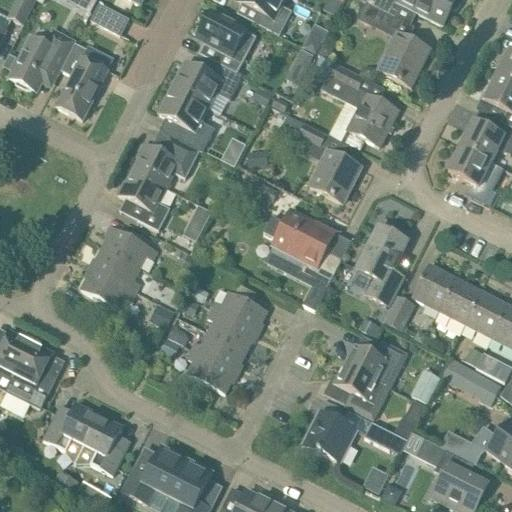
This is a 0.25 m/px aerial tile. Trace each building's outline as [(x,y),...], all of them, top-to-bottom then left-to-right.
[(37,0),(18,0),(8,22),(23,29),(37,0)] [(97,3),(91,0),(74,0),(69,10),(88,19),(97,3)] [(145,0),(125,0),(142,8),(145,0)] [(281,10),(286,0),(241,0),(239,5),(260,16),(254,27),(279,40),(292,16),(281,10)] [(354,0),(366,6),(403,25),(394,20),(400,7),(417,16),(442,29),(451,12),(454,14),(457,13),(461,5),(460,1),(458,0),(401,0),(400,3),(393,0),(354,0)] [(403,25),(366,6),(357,22),(389,38),(397,22),(403,25)] [(128,24),(100,9),(92,25),(120,40),(128,24)] [(215,64),(238,76),(256,41),(210,17),(207,24),(203,22),(194,39),(198,41),(197,42),(220,54),(215,64)] [(53,91),(62,74),(65,68),(76,48),(77,46),(56,36),(49,50),(32,41),(11,82),(37,96),(43,86),(53,91)] [(429,54),(397,37),(378,74),(410,90),(429,54)] [(76,48),(65,68),(62,74),(72,80),(56,112),(82,126),(108,76),(81,62),(86,53),(76,48)] [(315,60),(300,52),(292,66),(307,74),(315,60)] [(496,79),(511,87),(511,55),(509,54),(496,79)] [(364,82),(334,66),(334,67),(320,59),(312,76),(326,83),(321,94),(358,112),(347,134),(379,151),(398,114),(363,96),(364,95),(359,93),(364,82)] [(174,92),(209,110),(216,97),(230,105),(242,81),(237,78),(238,76),(215,64),(214,65),(209,62),(209,63),(219,68),(212,81),(186,68),(174,92)] [(506,129),(511,132),(511,87),(496,79),(484,104),(511,118),(506,129)] [(271,98),(258,91),(252,103),(265,110),(271,98)] [(201,126),(209,110),(174,92),(160,119),(186,133),(179,145),(203,157),(215,133),(201,126)] [(289,107),(276,100),(271,109),(284,116),(289,107)] [(304,128),(293,122),(287,134),(297,140),(319,152),(326,140),(304,128)] [(510,158),(511,155),(511,132),(506,129),(501,126),(495,137),(473,126),(460,151),(491,166),(498,152),(510,158)] [(133,176),(166,193),(174,178),(185,183),(196,161),(175,150),(169,163),(143,150),(137,162),(139,163),(133,176)] [(491,166),(460,151),(448,176),(478,191),(491,197),(503,173),(491,166)] [(251,155),(251,167),(268,167),(268,155),(251,155)] [(361,172),(327,155),(309,190),(342,207),(361,172)] [(221,165),(235,172),(239,163),(226,156),(221,165)] [(166,193),(133,176),(127,188),(124,187),(118,199),(143,213),(137,225),(158,236),(170,213),(158,208),(166,193)] [(280,192),(263,184),(261,187),(260,186),(255,198),(256,198),(252,208),(266,214),(270,206),(273,207),(280,192)] [(198,209),(193,219),(207,226),(212,216),(198,209)] [(317,231),(289,216),(272,250),(305,267),(301,276),(315,283),(303,308),(316,314),(328,290),(342,263),(326,255),(335,237),(318,229),(317,231)] [(407,245),(378,230),(356,273),(374,282),(366,298),(388,309),(402,280),(391,275),(407,245)] [(113,232),(102,253),(140,273),(147,261),(153,264),(157,255),(113,232)] [(102,253),(92,274),(136,297),(140,289),(134,285),(140,273),(102,253)] [(198,265),(187,259),(182,270),(193,276),(198,265)] [(410,305),(438,319),(455,284),(426,271),(410,305)] [(132,304),(136,297),(92,274),(81,295),(119,314),(126,301),(132,304)] [(481,297),(455,284),(438,319),(465,331),(481,297)] [(208,296),(195,289),(190,300),(202,306),(208,296)] [(216,306),(212,313),(257,336),(267,315),(229,296),(222,309),(216,306)] [(481,297),(465,331),(491,344),(508,310),(481,297)] [(415,309),(396,300),(384,326),(402,335),(415,309)] [(199,309),(186,302),(181,313),(193,319),(199,309)] [(173,316),(157,308),(148,325),(165,333),(173,316)] [(511,311),(508,310),(491,344),(511,353),(511,311)] [(246,357),(257,336),(212,313),(208,322),(214,325),(208,337),(246,357)] [(170,334),(166,342),(175,347),(179,349),(183,351),(187,343),(184,336),(176,333),(170,334)] [(0,392),(8,397),(33,347),(11,336),(1,356),(0,355),(0,392)] [(236,377),(246,357),(208,337),(202,349),(195,346),(191,355),(236,377)] [(175,347),(166,342),(160,355),(173,361),(179,349),(175,347)] [(54,358),(33,347),(8,397),(41,414),(56,384),(44,378),(54,358)] [(343,368),(389,391),(405,359),(382,348),(376,359),(353,348),(343,368)] [(483,357),(467,348),(460,361),(477,370),(483,357)] [(236,377),(191,355),(187,362),(194,365),(187,378),(225,398),(236,377)] [(445,374),(441,381),(457,390),(468,372),(451,363),(445,374)] [(373,422),(389,391),(343,368),(333,388),(351,397),(345,408),(373,422)] [(440,383),(423,373),(409,398),(427,408),(440,383)] [(511,406),(511,383),(502,400),(511,406)] [(501,390),(491,384),(481,403),(491,409),(501,390)] [(85,450),(101,419),(78,408),(71,421),(60,415),(45,445),(67,456),(73,444),(85,450)] [(357,433),(320,414),(303,448),(321,458),(322,456),(341,466),(357,433)] [(101,419),(85,450),(98,456),(92,468),(114,480),(129,450),(117,444),(124,431),(101,419)] [(494,438),(484,451),(486,452),(511,470),(511,424),(506,420),(494,438)] [(389,434),(408,444),(412,436),(414,431),(396,422),(389,434)] [(408,444),(389,434),(372,426),(365,441),(390,453),(400,459),(403,454),(408,444)] [(448,435),(441,450),(446,453),(473,466),(478,456),(471,452),(473,448),(472,447),(448,435)] [(4,443),(0,449),(0,454),(18,465),(24,455),(4,443)] [(446,453),(441,450),(440,450),(426,443),(417,460),(437,471),(440,466),(446,453)] [(169,501),(188,463),(173,456),(172,460),(160,454),(147,480),(135,474),(124,496),(148,508),(156,494),(169,501)] [(27,457),(21,467),(31,474),(38,463),(27,457)] [(203,471),(188,463),(169,501),(182,508),(180,511),(210,511),(199,506),(212,480),(201,474),(203,471)] [(442,479),(432,500),(456,511),(474,511),(487,487),(448,467),(447,470),(442,479)] [(365,490),(382,498),(392,477),(375,469),(365,490)] [(52,487),(64,493),(69,483),(58,477),(52,487)] [(77,488),(69,483),(64,493),(71,498),(77,488)] [(270,511),(273,507),(248,494),(238,511),(225,511),(223,511),(222,511),(270,511)]
